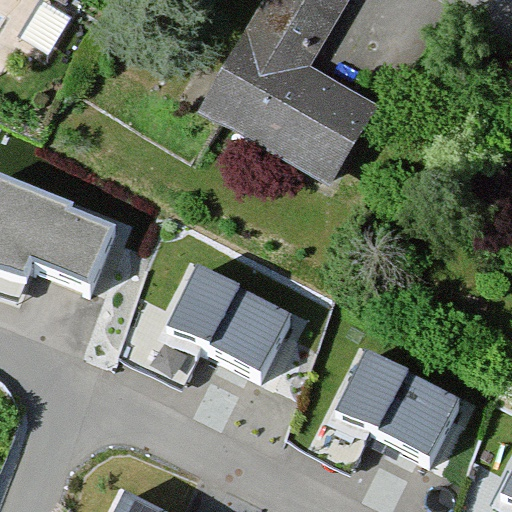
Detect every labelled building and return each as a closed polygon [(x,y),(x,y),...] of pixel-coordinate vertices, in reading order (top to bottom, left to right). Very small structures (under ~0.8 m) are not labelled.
[(336,9),(321,0),(261,0),(190,124),(318,197),(364,117),(296,78),(336,9)] [(68,209),(1,183),(0,184),(0,277),(23,287),(30,268),(88,291),(110,234),(66,217),(68,209)] [(287,330),(195,279),(166,331),(258,382),(287,330)] [(457,414),(365,363),(336,415),(429,466),(457,414)] [(511,480),(501,501),(511,507),(511,480)] [(171,511),(134,493),(124,511),(171,511)]
